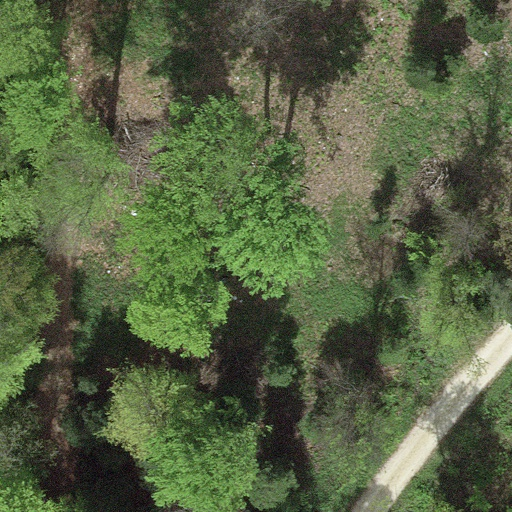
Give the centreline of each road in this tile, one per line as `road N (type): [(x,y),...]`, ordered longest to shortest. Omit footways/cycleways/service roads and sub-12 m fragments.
road 1 (track): [(91,0),(56,347),(68,511)]
road 2 (track): [(511,341),(372,511)]
